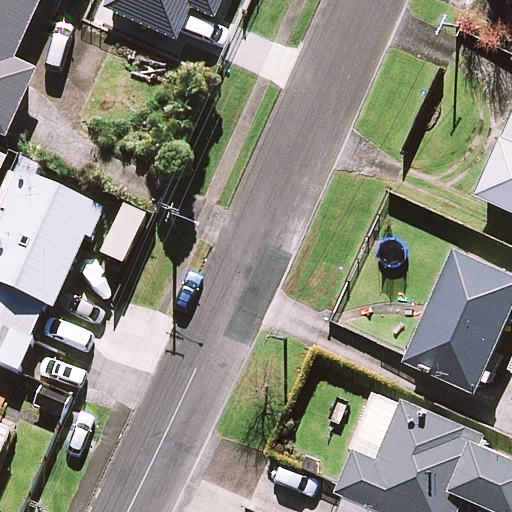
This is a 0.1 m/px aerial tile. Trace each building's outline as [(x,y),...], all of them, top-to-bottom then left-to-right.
[(0,0),(0,141),(11,147),(41,81),(19,71),(51,0),(62,0),(73,5),(74,0),(0,0)] [(511,141),(486,199),(511,210),(511,141)] [(104,217),(19,178),(0,219),(0,367),(21,377),(50,313),(59,316),(104,217)] [(511,340),(511,276),(464,256),(416,366),(487,397),(511,340)] [(511,511),(511,456),(387,399),(346,487),(359,493),(350,511),(472,511),(478,502),(498,511),(511,511)]
